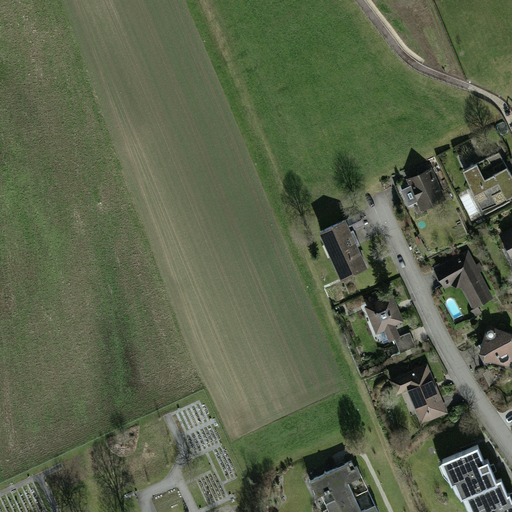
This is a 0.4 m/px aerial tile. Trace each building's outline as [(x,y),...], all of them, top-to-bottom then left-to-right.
[(511,176),(499,151),(465,169),(484,207),(511,193),(511,176)] [(432,168),(410,178),(412,184),(402,188),(409,203),(420,199),(423,205),(444,196),(432,168)] [(346,218),(323,228),(344,274),(367,263),(346,218)] [(511,227),(503,232),(511,249),(511,227)] [(469,249),(435,266),(445,287),(462,279),(473,303),(491,294),(469,249)] [(391,290),(366,299),(377,327),(386,324),(390,337),(400,333),(395,320),(401,318),(391,290)] [(489,325),(484,345),(487,352),(509,361),(511,355),(511,332),(511,330),(489,325)] [(426,364),(394,378),(399,389),(408,385),(424,421),(447,411),(426,364)] [(478,443),(443,456),(452,480),(453,480),(456,487),(462,493),(467,506),(472,511),(511,511),(511,497),(510,492),(508,493),(502,478),(497,479),(489,456),(484,458),(478,443)] [(367,466),(328,481),(337,505),(349,501),(353,511),(385,511),(383,507),(373,511),(366,492),(376,488),(367,466)]
